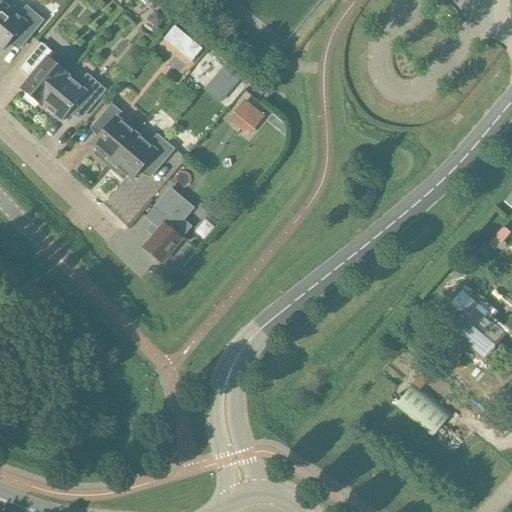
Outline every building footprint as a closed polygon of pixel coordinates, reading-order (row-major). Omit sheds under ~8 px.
[(6,7),(0,13),(0,52),(1,53),(13,40),(22,48),(45,22),(27,7),(18,17),(6,7)] [(156,12),(148,21),(158,29),(166,20),(156,12)] [(41,108),(43,106),(68,77),(69,76),(49,59),(52,55),(42,45),(23,67),(33,76),(21,90),(41,108)] [(224,68),(210,84),(226,98),(240,82),(224,68)] [(68,77),(43,106),(62,123),(73,110),(83,118),(105,91),(88,76),(79,87),(68,77)] [(245,100),(228,120),(248,137),(265,117),(245,100)] [(109,168),(137,136),(118,119),(122,114),(111,105),(93,126),(103,134),(92,148),(97,152),(94,155),(109,168)] [(137,136),(109,168),(124,181),(127,178),(132,182),(143,168),(153,177),(175,150),(157,135),(149,146),(137,136)] [(153,238),(145,249),(162,264),(183,239),(182,239),(191,228),(184,222),(194,210),(182,199),(170,189),(145,219),(152,224),(153,225),(151,228),(152,236),(154,238),(153,238)] [(504,228),(488,246),(495,253),(511,234),(504,228)] [(484,359),(497,344),(505,335),(476,310),(480,306),(463,293),(451,307),(463,316),(451,331),(484,359)] [(396,406),(424,431),(432,437),(452,414),(415,383),(396,406)]
